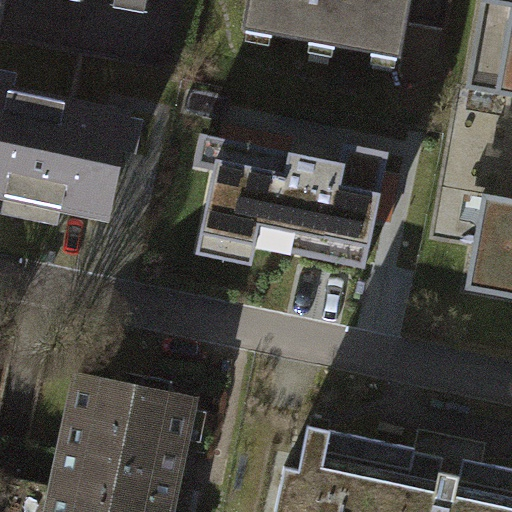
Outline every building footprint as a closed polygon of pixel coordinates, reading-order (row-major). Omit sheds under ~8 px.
[(240,0),(235,29),(393,59),(404,0),(240,0)] [(511,0),(472,0),(457,89),(511,98),(511,200),(475,194),(458,290),(511,299),(511,0)] [(0,194),(102,215),(123,111),(0,85),(0,194)] [(342,163),(205,134),(198,166),(216,169),(198,254),(253,265),(258,243),(364,265),(388,155),(345,146),(342,163)] [(161,511),(184,399),(69,376),(41,511),(161,511)] [(437,455),(299,425),(290,469),(276,466),(265,511),(511,511),(511,471),(455,459),(452,475),(433,471),(437,455)]
